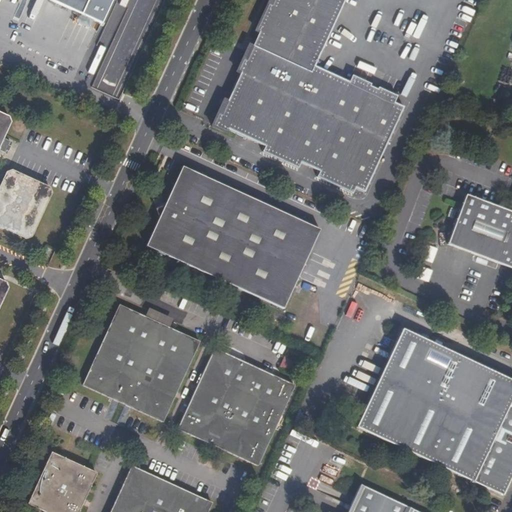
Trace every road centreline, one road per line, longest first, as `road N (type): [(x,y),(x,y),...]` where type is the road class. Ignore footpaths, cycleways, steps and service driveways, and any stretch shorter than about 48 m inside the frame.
road 1 (unclassified): [(0,454),(208,0)]
road 2 (unknown): [(159,107),(364,209),(456,0)]
